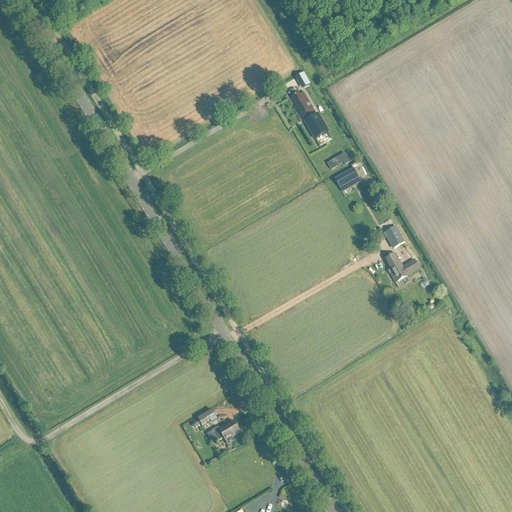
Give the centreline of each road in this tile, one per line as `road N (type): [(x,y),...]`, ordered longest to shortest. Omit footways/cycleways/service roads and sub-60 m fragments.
road 1 (tertiary): [(329,511),(18,0)]
road 2 (track): [(226,336),(40,442),(21,437),(0,404)]
road 3 (track): [(226,336),(385,250)]
